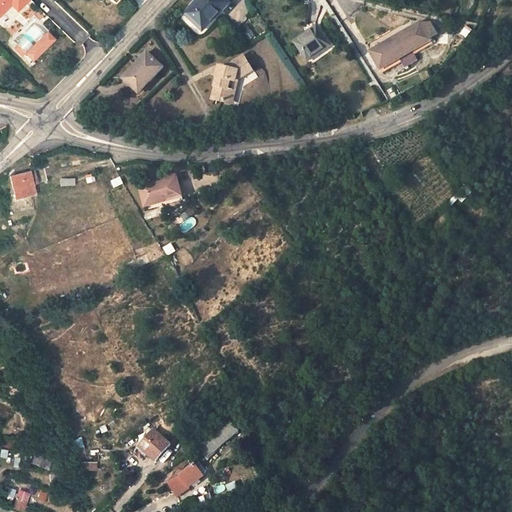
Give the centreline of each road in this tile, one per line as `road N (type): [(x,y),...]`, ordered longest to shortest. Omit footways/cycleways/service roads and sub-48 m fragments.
road 1 (unclassified): [(511,44),(405,117),(265,147),(127,149),(45,119)]
road 2 (unclassified): [(511,341),(466,349),(405,383),(303,492),(262,511)]
road 3 (unclassified): [(156,0),(45,119)]
